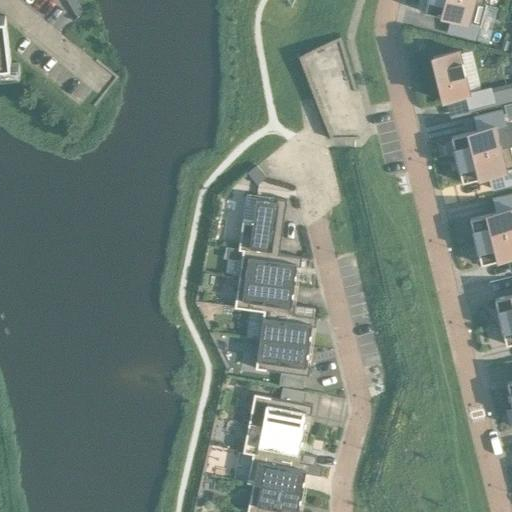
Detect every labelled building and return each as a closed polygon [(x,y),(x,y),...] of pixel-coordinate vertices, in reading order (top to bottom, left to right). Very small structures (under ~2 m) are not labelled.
[(482,4),(482,3),(471,0),(418,0),(417,6),(425,8),(424,12),(450,19),(447,32),(473,39),(477,25),(468,22),(473,1),(482,4)] [(0,74),(20,72),(19,68),(18,62),(10,62),(4,15),(0,15),(0,74)] [(432,56),(442,100),(463,95),(466,108),(493,102),(489,87),(469,92),(458,50),(432,56)] [(474,116),(477,129),(450,136),(456,159),(508,147),(508,146),(500,148),(495,127),(504,125),(501,110),(474,116)] [(511,162),(508,147),(456,159),(461,182),(488,176),(491,189),(511,183),(511,162)] [(256,164),(246,171),(256,184),(265,176),(256,164)] [(496,211),(469,218),(475,241),(511,231),(511,193),(493,198),(496,211)] [(275,203),(255,200),(252,222),(242,221),(238,248),(301,257),(301,256),(278,253),(285,204),(286,199),(276,197),(275,201),(275,203)] [(511,231),(475,241),(480,264),(507,257),(510,271),(511,270),(511,231)] [(300,266),(301,257),(238,248),(238,249),(242,250),(238,275),(238,277),(252,279),(291,285),(293,285),(296,266),(300,266)] [(234,306),(316,317),(316,316),(293,313),(294,305),(290,304),(293,285),(291,285),(252,279),(238,277),(237,280),(234,306)] [(511,293),(494,298),(500,321),(511,318),(511,293)] [(267,339),(306,345),(308,345),(311,326),(315,327),(316,317),(234,306),(234,307),(262,311),(259,336),(259,338),(267,339)] [(511,318),(500,321),(505,344),(511,342),(511,318)] [(305,364),(308,345),(306,345),(267,339),(259,338),(258,341),(255,368),(280,372),(304,375),(308,375),(309,365),(305,364)] [(304,375),(280,372),(278,385),(302,388),(304,375)] [(282,386),(280,398),(303,402),(305,391),(282,386)] [(242,421),(301,433),(302,433),(306,414),(310,415),(312,404),(303,402),(280,398),(254,393),(248,420),(242,419),(242,421)] [(303,453),(299,452),(302,433),(301,433),(242,421),(241,423),(247,425),(242,451),(310,464),(311,463),(301,461),(303,453)] [(305,472),(309,473),(310,464),(242,451),(242,452),(252,453),(246,481),(301,491),(305,472)] [(256,511),(300,511),(301,511),(297,510),(301,491),(246,481),(246,484),(252,485),(247,510),(256,511)]
